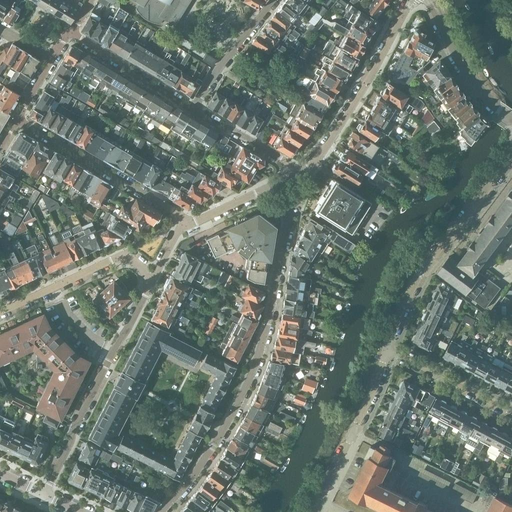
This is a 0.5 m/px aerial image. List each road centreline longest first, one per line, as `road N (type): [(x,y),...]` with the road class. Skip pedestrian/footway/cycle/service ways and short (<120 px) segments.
road 1 (residential): [(159,511),(213,448),(258,359),(287,224),(270,187)]
road 2 (residential): [(152,283),(44,495)]
road 3 (residential): [(386,352),(420,274),(511,157)]
road 4 (residential): [(410,0),(371,75),(314,163),(298,173)]
road 5 (residential): [(185,222),(17,119)]
road 6 (residential): [(313,511),(386,352)]
road 7 (residential): [(0,312),(114,258),(125,258),(152,283)]
road 8 (residential): [(511,118),(472,84),(426,0)]
road 9 (residential): [(196,107),(71,33)]
road 10 (residential): [(511,414),(386,352)]
road 11 (residential): [(196,107),(274,0)]
road 12 (residential): [(298,173),(196,107)]
